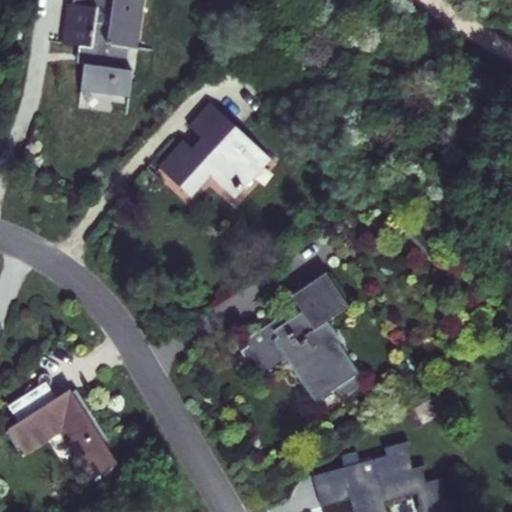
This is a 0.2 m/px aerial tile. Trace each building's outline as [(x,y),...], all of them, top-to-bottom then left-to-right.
[(80,68),(77,94),(126,100),(129,75),(122,73),(125,51),(135,53),(141,1),(130,0),(52,0),(52,7),(64,8),(59,46),(75,48),(74,66),(80,68)] [(268,161),(207,106),(186,129),(198,141),(190,152),(180,142),(156,170),(189,200),(209,178),(233,200),(268,161)] [(243,348),(235,354),(254,381),(283,361),(312,404),(332,389),(339,401),(358,387),(350,377),(352,374),(332,345),(334,342),(322,322),(343,308),(320,275),(288,299),(298,313),(285,323),(280,318),(273,322),(272,320),(240,343),(243,348)] [(114,466),(81,415),(66,390),(53,399),(44,383),(46,377),(43,375),(34,380),(36,387),(4,407),(14,423),(4,428),(22,455),(56,435),(87,482),(114,466)] [(382,511),(380,506),(410,496),(412,504),(411,506),(413,511),(444,511),(435,478),(422,482),(417,466),(405,469),(398,444),(377,451),(379,457),(332,471),(340,498),(344,511),(382,511)] [(340,498),(332,471),(307,477),(317,506),(340,498)]
